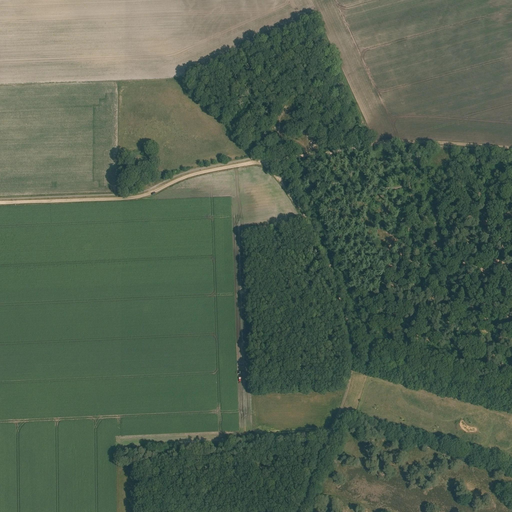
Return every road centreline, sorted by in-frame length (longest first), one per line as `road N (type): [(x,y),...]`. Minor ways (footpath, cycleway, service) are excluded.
road 1 (track): [(299,511),(351,357),(327,260),(290,195),(259,162)]
road 2 (track): [(0,202),(142,197),(184,177),(259,162)]
road 3 (track): [(259,162),(408,141),(511,148)]
